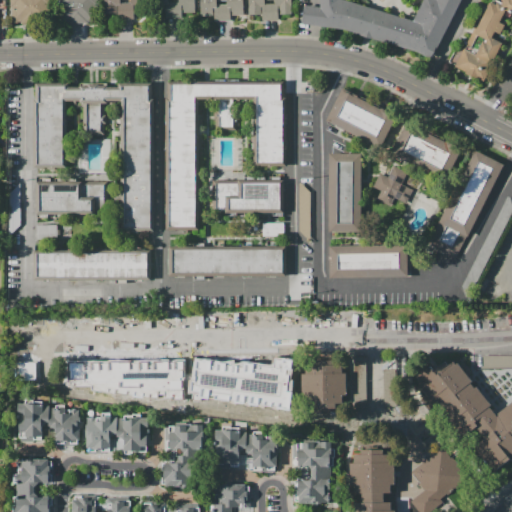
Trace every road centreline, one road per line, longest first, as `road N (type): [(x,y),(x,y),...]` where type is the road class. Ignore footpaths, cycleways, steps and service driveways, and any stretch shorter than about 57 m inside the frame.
road 1 (residential): [(423,89),(381,68),(293,49),(0,52)]
road 2 (residential): [(62,511),(67,483),(141,487),(149,480),(141,466),(72,460),(63,467),(67,483)]
